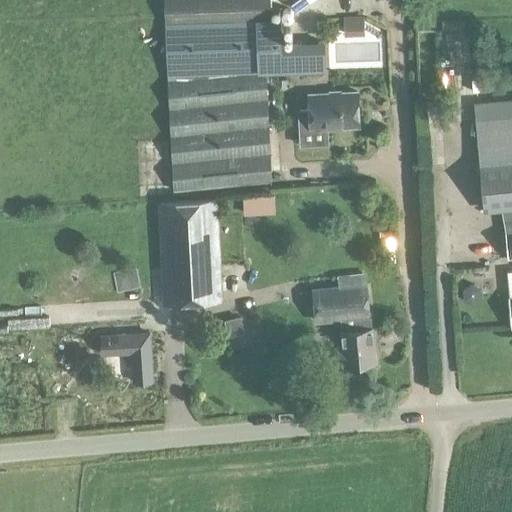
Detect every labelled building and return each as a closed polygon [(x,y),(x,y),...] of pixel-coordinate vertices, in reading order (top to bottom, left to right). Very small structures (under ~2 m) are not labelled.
[(161,0),(165,76),(172,192),(271,183),(266,73),(325,71),(324,48),(324,40),(285,41),(281,42),(280,18),(271,18),(269,0),(161,0)] [(307,93),(309,127),(358,125),(357,90),(307,93)] [(511,117),(477,121),(485,210),(507,208),(511,207),(511,117)] [(276,213),(275,195),(243,197),(244,215),(276,213)] [(158,201),(164,305),(225,302),(220,198),(158,201)] [(373,327),(370,327),(369,315),(374,315),(370,273),(341,276),(342,286),(311,288),(314,320),(340,318),(341,329),(340,329),(343,364),(375,361),(373,327)] [(219,306),(222,321),(234,318),(230,304),(219,306)] [(240,317),(224,321),(228,338),(244,334),(240,317)] [(149,332),(101,334),(102,352),(132,351),(134,381),(152,380),(149,332)]
